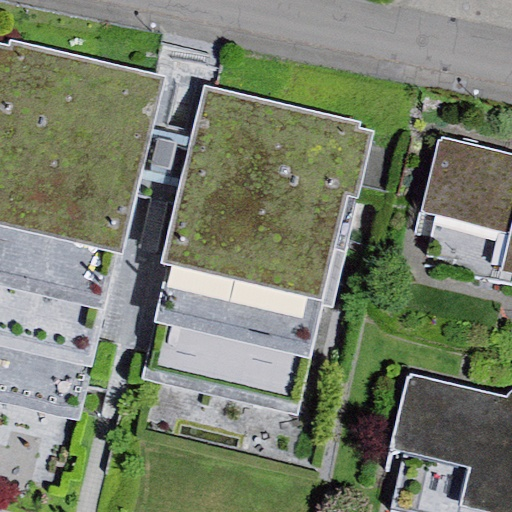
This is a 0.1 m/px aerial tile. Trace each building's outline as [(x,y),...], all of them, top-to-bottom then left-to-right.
[(167,81),(0,42),(0,405),(81,424),(118,264),(124,266),(167,81)] [(376,131),(205,91),(163,272),(172,274),(146,384),(298,419),(324,310),(334,313),(376,131)] [(511,159),(442,143),(424,219),(511,238),(511,251),(505,282),(511,283),(511,159)] [(511,511),(511,396),(508,399),(412,377),(394,454),(474,473),(464,511),(511,511)] [(0,421),(0,465),(39,470),(44,426),(0,421)]
